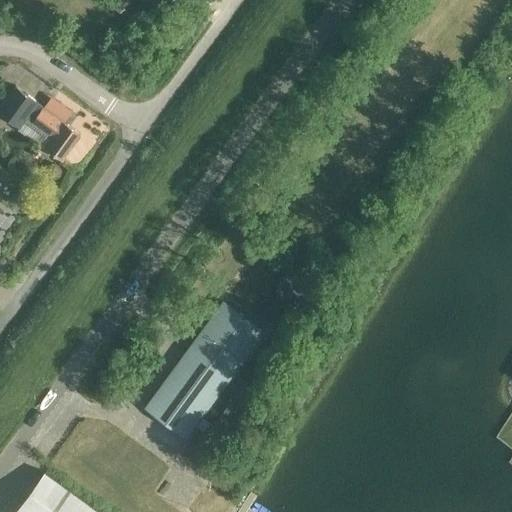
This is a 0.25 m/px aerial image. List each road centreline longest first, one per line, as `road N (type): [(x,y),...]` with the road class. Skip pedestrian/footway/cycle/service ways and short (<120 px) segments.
road 1 (unclassified): [(131,291),(340,0)]
road 2 (unclassified): [(0,323),(138,131)]
road 3 (residential): [(0,471),(131,291)]
road 4 (residential): [(0,46),(32,52),(138,131)]
road 5 (unclassified): [(138,131),(235,0)]
